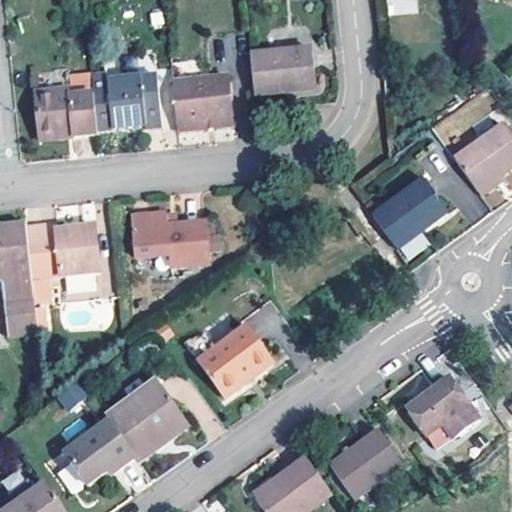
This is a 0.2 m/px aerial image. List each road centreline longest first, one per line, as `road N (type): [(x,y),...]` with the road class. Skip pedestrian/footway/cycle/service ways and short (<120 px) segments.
road 1 (residential): [(353,0),(358,108),(319,154),(5,189)]
road 2 (residential): [(145,511),(456,297)]
